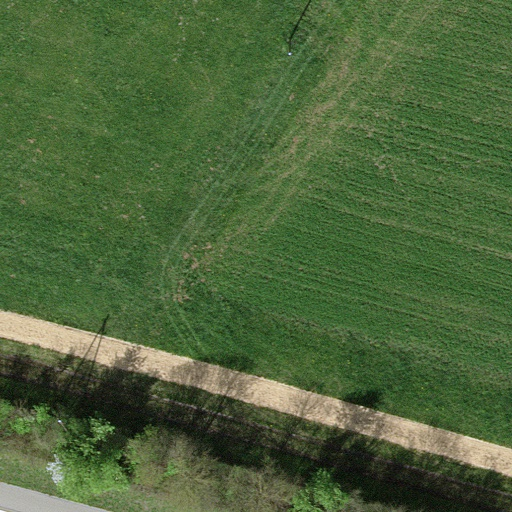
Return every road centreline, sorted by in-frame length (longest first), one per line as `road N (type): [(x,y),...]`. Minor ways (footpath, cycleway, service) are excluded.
road 1 (track): [(0,332),(511,472)]
road 2 (track): [(0,369),(511,507)]
